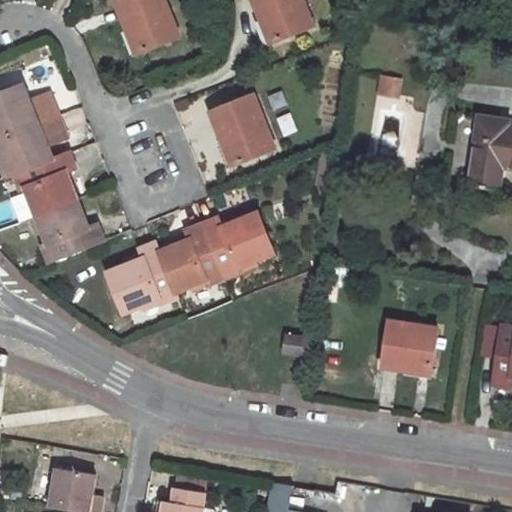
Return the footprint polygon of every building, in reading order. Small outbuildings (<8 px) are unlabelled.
[(165,0),(116,0),(134,42),(140,39),(145,52),(181,36),(165,0)] [(303,0),(255,0),(268,33),(275,30),(280,43),(315,28),(303,0)] [(275,30),(268,33),(273,45),(280,43),(275,30)] [(140,39),(134,42),(139,54),(145,52),(140,39)] [(388,76),(385,91),(400,93),(402,78),(388,76)] [(0,95),(0,145),(12,176),(15,175),(53,159),(47,146),(67,139),(49,93),(30,101),(24,86),(0,95)] [(255,95),(213,113),(229,154),(237,151),(242,164),(277,150),(255,95)] [(481,116),(470,184),(499,189),(503,166),(511,167),(511,126),(509,126),(510,121),(481,116)] [(338,147),(322,154),(318,183),(332,185),(338,147)] [(237,151),(229,154),(234,168),(242,164),(237,151)] [(90,230),(67,173),(76,169),(69,153),(53,159),(15,175),(23,192),(27,191),(49,243),(44,245),(50,262),(105,240),(99,225),(90,230)] [(177,295),(175,289),(206,277),(208,283),(240,270),(238,264),(273,251),(258,211),(222,226),(219,217),(186,230),(190,239),(160,251),(156,242),(139,249),(143,257),(106,272),(122,310),(158,296),(161,302),(177,295)] [(390,323),(383,367),(420,373),(421,365),(435,367),(440,329),(390,323)] [(511,374),(511,325),(501,324),(492,381),(510,384),(511,374)] [(289,336),(287,352),(312,355),(314,339),(289,336)] [(421,365),(420,373),(434,375),(435,367),(421,365)] [(57,468),(51,508),(76,511),(101,511),(103,502),(92,500),(93,493),(96,474),(57,468)] [(207,479),(180,474),(178,488),(204,493),(207,479)] [(289,511),(293,488),(273,484),(268,511),(289,511)] [(165,502),(163,511),(203,511),(206,493),(204,493),(178,488),(176,487),(173,503),(165,502)] [(93,493),(92,500),(103,502),(104,496),(93,493)]
